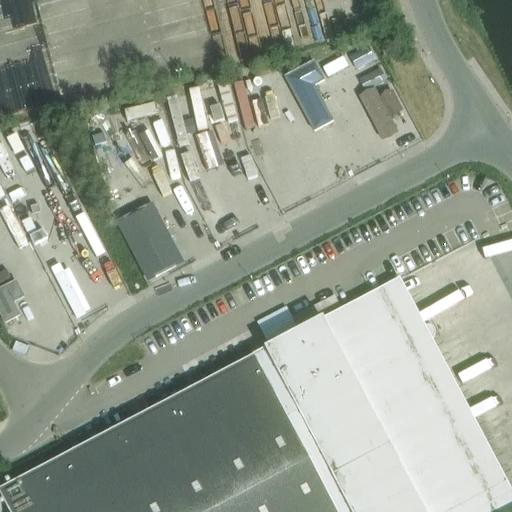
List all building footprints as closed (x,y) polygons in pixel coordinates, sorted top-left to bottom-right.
[(375,61),(368,49),(354,57),(360,69),(375,61)] [(366,93),(386,83),(380,71),(360,81),(366,93)] [(335,511),(511,511),(511,493),(400,280),(255,357),(335,511)] [(291,320),(286,310),(258,325),(268,344),(338,307),(333,298),(291,320)] [(0,496),(7,511),(335,511),(255,357),(84,447),(0,491),(0,496)]
